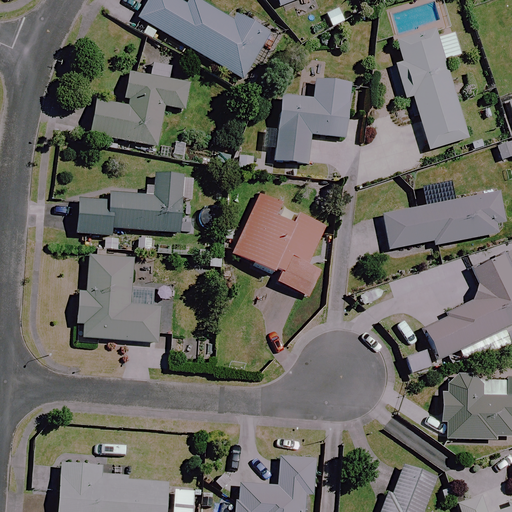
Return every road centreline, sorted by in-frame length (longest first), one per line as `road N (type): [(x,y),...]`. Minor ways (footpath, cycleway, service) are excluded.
road 1 (residential): [(0,380),(289,399),(329,398),(356,374)]
road 2 (residential): [(0,353),(15,144),(33,58)]
